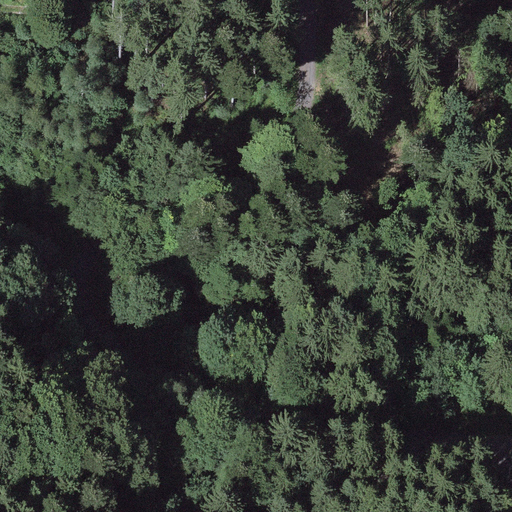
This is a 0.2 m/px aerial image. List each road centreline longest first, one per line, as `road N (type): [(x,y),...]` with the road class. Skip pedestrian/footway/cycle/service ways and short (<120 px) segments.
road 1 (track): [(299,0),(302,88),(265,165),(207,202),(113,229),(77,258),(77,311),(124,359),(223,410),(328,437),(441,440),(500,459),(511,489)]
road 2 (track): [(511,456),(282,511)]
